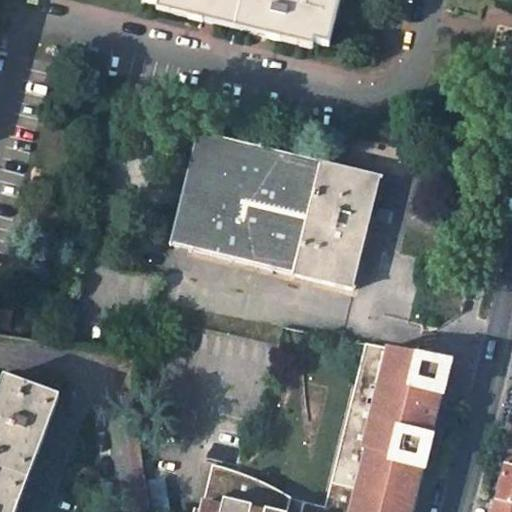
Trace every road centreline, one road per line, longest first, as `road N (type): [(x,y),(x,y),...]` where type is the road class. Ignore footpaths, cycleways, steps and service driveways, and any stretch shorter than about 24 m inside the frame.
road 1 (unknown): [(363,511),(336,505),(365,372),(486,389)]
road 2 (unclassified): [(124,511),(107,388),(74,363),(0,354)]
road 3 (secondary): [(511,287),(456,511)]
